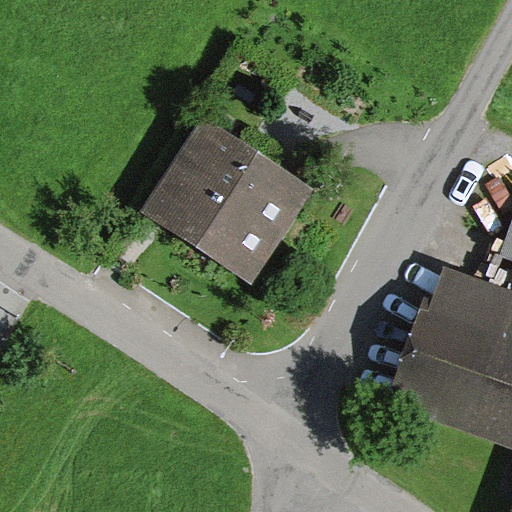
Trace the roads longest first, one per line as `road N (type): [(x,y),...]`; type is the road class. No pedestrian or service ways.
road 1 (residential): [(0,249),(301,443)]
road 2 (residential): [(301,443),(406,511)]
